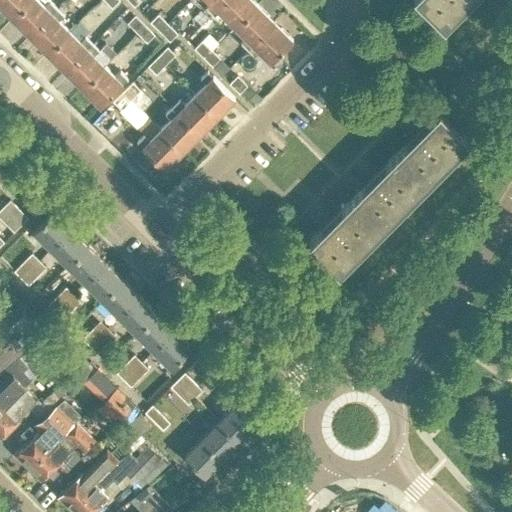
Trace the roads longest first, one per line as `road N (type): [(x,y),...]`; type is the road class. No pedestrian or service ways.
road 1 (residential): [(340,0),(332,51),(175,213),(153,225)]
road 2 (tertiary): [(153,225),(324,394)]
road 3 (unclassified): [(380,391),(511,202)]
road 4 (tertiary): [(0,76),(153,225)]
